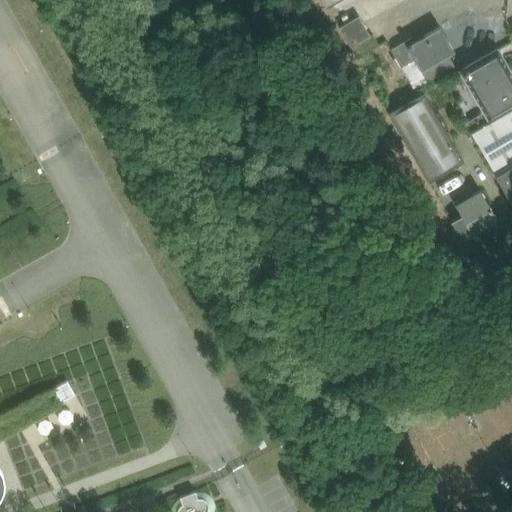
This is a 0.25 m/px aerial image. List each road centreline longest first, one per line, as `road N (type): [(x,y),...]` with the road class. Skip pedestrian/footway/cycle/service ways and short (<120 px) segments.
road 1 (unclassified): [(324,346),(289,314),(110,0)]
road 2 (unclassified): [(324,346),(370,345),(511,263)]
